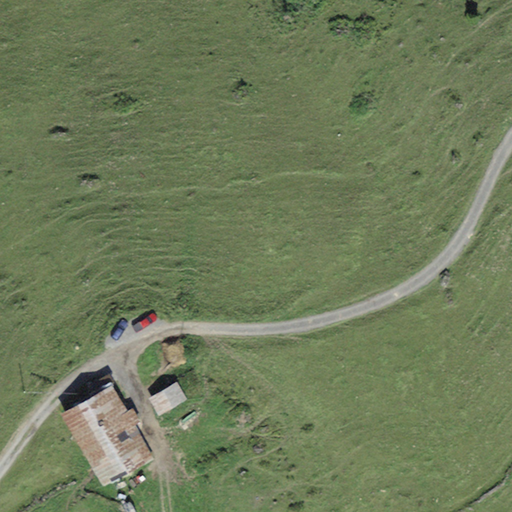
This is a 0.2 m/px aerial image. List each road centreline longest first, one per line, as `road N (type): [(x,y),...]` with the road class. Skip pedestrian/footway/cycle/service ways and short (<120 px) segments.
road 1 (track): [(0,471),(77,379),(122,345),(166,331),(323,320),(410,286),(461,237),(511,138)]
road 2 (track): [(118,348),(172,511)]
